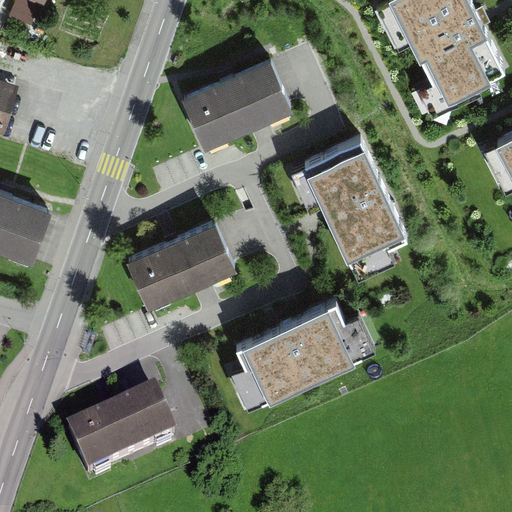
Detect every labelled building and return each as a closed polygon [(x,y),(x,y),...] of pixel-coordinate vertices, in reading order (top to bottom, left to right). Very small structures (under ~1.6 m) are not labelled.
[(41,5),(29,0),(16,0),(10,16),(32,25),(41,5)] [(510,65),(476,0),(395,0),(446,98),(510,65)] [(271,60),(182,99),(205,151),(294,111),(271,60)] [(0,79),(0,132),(5,134),(20,85),(0,79)] [(511,131),(499,139),(511,164),(511,131)] [(362,135),(304,162),(350,263),(408,236),(362,135)] [(52,212),(0,192),(0,252),(32,264),(52,212)] [(217,224),(128,263),(150,311),(238,272),(217,224)] [(14,287),(0,282),(0,292),(11,296),(14,287)] [(337,297),(236,343),(263,400),(364,354),(337,297)] [(157,397),(68,437),(89,484),(178,445),(157,397)]
